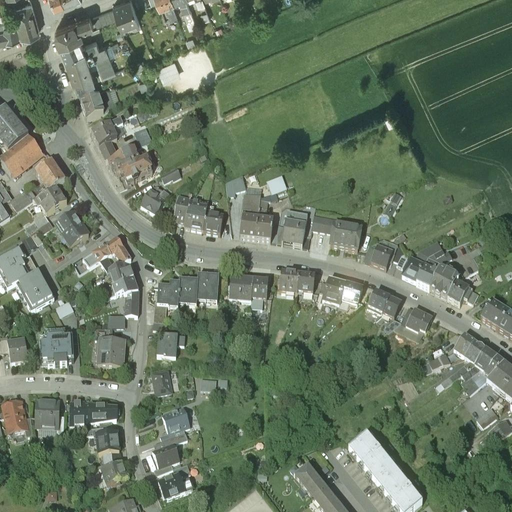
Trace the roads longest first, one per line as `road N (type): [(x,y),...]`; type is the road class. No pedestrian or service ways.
road 1 (residential): [(69,132),(105,194),(151,234),(185,248),(276,256),(398,287),(511,354)]
road 2 (residential): [(69,132),(57,160),(140,271),(134,393)]
road 3 (residential): [(0,388),(134,393)]
